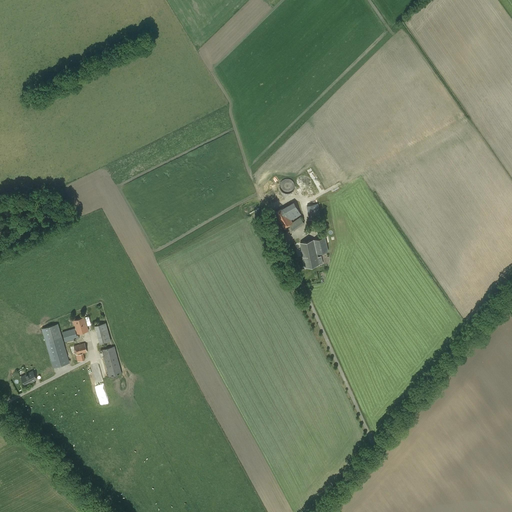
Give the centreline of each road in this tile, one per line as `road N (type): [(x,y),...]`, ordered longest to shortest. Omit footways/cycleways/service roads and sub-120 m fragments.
road 1 (track): [(188,39),(230,109),(372,440)]
road 2 (unclassified): [(316,511),(511,276)]
road 3 (unclassified): [(107,511),(0,405)]
